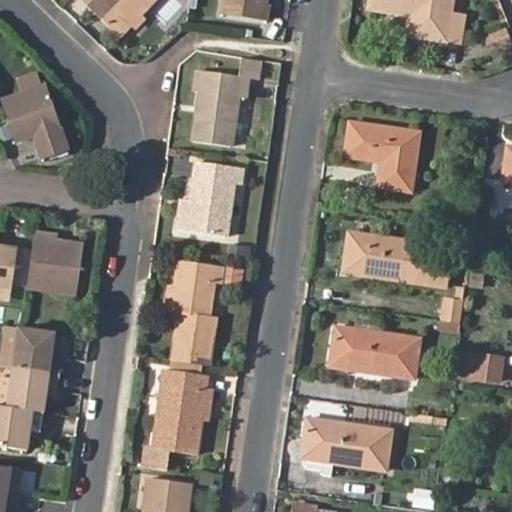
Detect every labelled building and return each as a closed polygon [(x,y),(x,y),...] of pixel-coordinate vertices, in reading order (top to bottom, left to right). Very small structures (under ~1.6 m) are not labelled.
[(90,0),(122,29),(149,0),(90,0)] [(223,0),(222,9),(269,15),(272,0),(271,0),(223,0)] [(370,0),(370,5),(410,12),(407,33),(462,42),(466,13),(452,11),(453,0),(370,0)] [(510,47),(504,32),(486,38),(492,54),(510,47)] [(203,86),(196,137),(212,139),(234,142),(239,107),(241,92),(247,93),(250,71),(260,72),(263,55),(244,52),(242,70),(200,64),(197,86),(203,86)] [(16,79),(21,92),(44,84),(40,70),(16,79)] [(45,157),(69,149),(46,83),(44,84),(21,92),(4,98),(19,140),(36,133),(40,132),(43,141),(39,142),(45,157)] [(46,83),(69,149),(72,148),(49,83),(46,83)] [(350,119),(344,155),(383,161),(379,187),(411,192),(419,130),(350,119)] [(511,144),(507,143),(502,180),(511,181),(511,144)] [(201,157),(195,197),(190,226),(229,232),(236,179),(243,180),(245,164),(201,157)] [(190,226),(195,197),(189,196),(184,226),(190,226)] [(37,228),(36,234),(58,237),(59,231),(37,228)] [(350,231),(344,271),(429,283),(447,286),(450,260),(432,258),(435,243),(350,231)] [(36,234),(28,285),(77,292),(84,241),(58,237),(36,234)] [(0,282),(28,287),(33,247),(0,242),(0,282)] [(179,318),(174,356),(201,359),(211,361),(218,312),(210,311),(215,277),(223,279),(225,262),(181,255),(177,285),(174,306),(174,307),(180,309),(179,318)] [(167,305),(174,306),(177,285),(170,284),(167,305)] [(464,288),(455,287),(453,299),(462,300),(464,288)] [(432,317),(435,301),(396,296),(394,311),(432,317)] [(459,321),(462,300),(453,299),(443,297),(440,318),(459,321)] [(336,324),(330,365),(416,377),(421,336),(336,324)] [(54,352),(57,331),(22,326),(18,326),(13,366),(62,373),(64,361),(53,359),(54,352)] [(65,354),(54,352),(53,359),(64,361),(65,354)] [(471,377),(474,355),(459,353),(455,375),(471,377)] [(502,357),(474,354),(474,355),(471,377),(498,381),(502,357)] [(201,359),(174,356),(173,366),(167,364),(155,443),(171,445),(197,449),(204,413),(207,386),(209,371),(200,370),(201,359)] [(60,387),(62,373),(13,366),(8,405),(46,410),(48,393),(49,386),(60,387)] [(59,394),(60,387),(49,386),(48,393),(59,394)] [(215,387),(207,386),(204,413),(211,414),(215,387)] [(44,425),(46,410),(8,405),(0,404),(0,445),(28,450),(31,430),(32,424),(44,425)] [(391,429),(309,418),(303,458),(304,458),(307,469),(323,471),(324,475),(333,476),(335,462),(386,470),(391,429)] [(171,445),(155,443),(146,442),(143,462),(168,466),(171,445)] [(0,505),(16,508),(19,495),(22,469),(0,466),(0,505)] [(188,511),(193,478),(149,473),(144,511),(188,511)]
